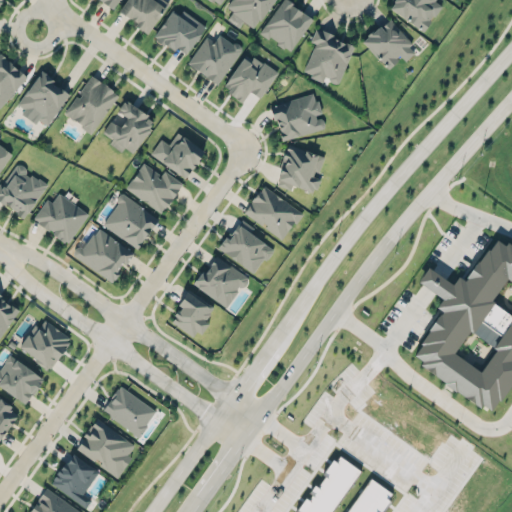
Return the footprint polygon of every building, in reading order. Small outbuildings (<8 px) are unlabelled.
[(117,10),(124,0),(165,0),(170,3),(147,35),(133,25),(136,21),(132,18),(129,18),(117,10)] [(227,3),(229,0),(273,0),(260,18),(258,17),(252,25),(231,9),(232,8),(227,3)] [(259,32),(282,0),(291,0),(294,2),(292,5),(312,19),(290,49),(284,45),(282,48),(275,43),(276,40),(270,36),(267,39),(259,32)] [(434,14),(442,4),(435,0),(392,0),(390,4),(403,13),(403,15),(411,18),(416,23),(415,24),(423,29),(431,19),(429,17),(432,13),(434,14)] [(185,51),(205,24),(182,7),(179,12),(172,7),(153,33),(156,35),(155,38),(163,43),(165,41),(173,47),(175,44),(180,46),(185,51)] [(390,16),(413,41),(409,44),(415,51),(405,60),(399,53),(397,55),(398,57),(388,66),(376,53),(375,54),(368,45),(369,44),(363,37),(368,33),(366,31),(379,20),(382,22),(390,16)] [(338,81),(354,43),(350,40),(344,40),(340,37),(337,37),(336,35),(332,34),(333,32),(328,28),(321,29),(315,27),(309,40),(315,43),(303,69),(311,72),(309,76),(322,81),(324,74),(328,76),(328,78),(330,80),(332,82),(335,82),(338,81)] [(187,61),(205,36),(212,41),(219,31),(242,48),(215,82),(212,76),(205,73),(206,71),(202,67),(199,69),(197,63),(187,61)] [(0,105),(27,75),(22,69),(17,66),(14,62),(10,66),(5,56),(5,55),(3,52),(1,51),(0,52),(0,105)] [(276,72),(245,52),(222,88),(242,101),(249,91),(260,98),(276,72)] [(69,92),(39,72),(15,107),(37,122),(38,120),(47,125),(69,92)] [(64,114),(92,132),(117,92),(89,74),(64,114)] [(271,104),(280,140),(324,128),(321,115),(320,115),(314,93),(271,104)] [(110,120),(102,132),(111,138),(108,143),(121,151),(124,147),(132,153),(154,120),(124,99),(117,110),(126,117),(120,127),(110,120)] [(168,144),(160,138),(149,154),(185,178),(204,150),(176,132),(168,144)] [(277,176),(284,156),(283,155),(287,142),(305,149),(305,147),(317,152),(317,153),(324,155),(318,170),(314,169),(312,174),(320,177),(316,188),(313,187),(312,191),(292,183),(290,189),(276,183),(279,176),(277,176)] [(0,168),(11,151),(0,144),(0,168)] [(0,200),(0,181),(10,167),(16,161),(19,161),(23,163),(24,168),(25,172),(28,174),(31,171),(37,176),(38,174),(48,183),(23,216),(21,212),(15,211),(18,206),(5,199),(3,202),(0,200)] [(182,182),(163,170),(161,174),(142,162),(125,188),(162,213),(182,182)] [(243,211),(261,224),(263,221),(266,223),(264,226),(281,238),(293,221),(295,222),(303,212),(264,184),(263,185),(263,184),(260,189),(259,188),(253,194),(250,198),(251,199),(243,211)] [(34,215),(47,197),(52,201),(60,190),(89,212),(68,240),(65,238),(64,240),(53,232),(54,231),(53,230),(56,226),(52,228),(50,226),(48,228),(37,220),(39,218),(34,215)] [(117,198),(118,193),(120,192),(123,191),(157,216),(141,239),(143,240),(137,248),(102,222),(118,200),(117,198)] [(217,245),(253,271),(263,256),(265,258),(266,256),(267,257),(272,250),(272,249),(273,248),(263,241),(264,240),(250,230),(253,226),(242,218),(237,222),(233,226),(231,230),(232,230),(228,236),(225,233),(217,245)] [(74,253),(111,280),(114,276),(115,276),(121,269),(118,267),(123,260),(126,261),(134,250),(99,226),(95,233),(93,232),(83,246),(80,244),(77,244),(75,246),(73,249),(73,251),(74,253)] [(422,275),(428,266),(452,282),(458,273),(464,277),(487,243),(489,245),(496,235),(503,239),(506,238),(511,242),(511,351),(511,353),(511,374),(490,405),(482,399),(480,403),(446,379),(445,376),(420,359),(423,355),(414,348),(444,305),(439,301),(445,291),(422,275)] [(191,281),(201,267),(204,270),(211,260),(210,259),(211,257),(216,254),(247,276),(246,277),(247,280),(246,283),(240,286),(238,284),(235,288),(237,289),(225,306),(191,281)] [(168,320),(172,314),(169,312),(176,303),(179,305),(181,302),(177,300),(186,287),(211,304),(206,310),(208,311),(204,317),(207,320),(199,331),(196,329),(191,336),(168,320)] [(0,336),(18,308),(0,296),(0,336)] [(50,365),(48,364),(46,367),(34,358),(36,356),(19,343),(28,330),(32,333),(45,317),(69,335),(67,338),(69,340),(50,365)] [(0,383),(25,401),(32,391),(33,392),(41,381),(40,381),(43,376),(16,356),(9,352),(4,360),(5,360),(0,368),(0,383)] [(156,410),(119,385),(101,411),(138,436),(156,410)] [(0,434),(15,414),(5,407),(8,401),(0,395),(0,434)] [(96,414),(134,442),(128,451),(129,456),(116,474),(100,463),(102,459),(96,455),(93,458),(76,446),(84,435),(81,432),(85,426),(89,428),(92,424),(90,422),(96,414)] [(83,493),(98,470),(70,452),(50,483),(85,507),(91,498),(83,493)] [(330,511),(358,468),(336,454),(307,499),(305,498),(295,511),(330,511)] [(345,511),(379,511),(392,493),(368,477),(345,511)] [(27,511),(47,485),(81,510),(81,511),(27,511)]
